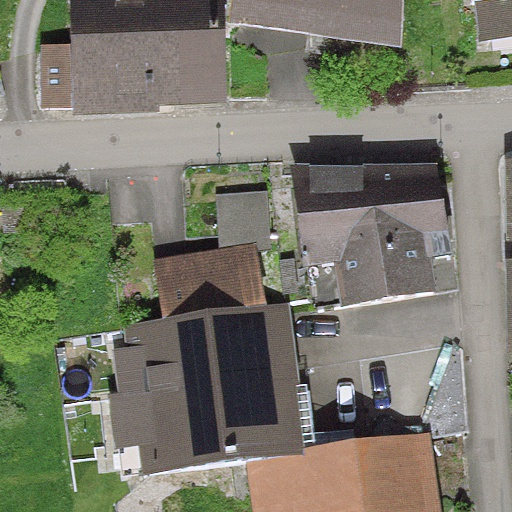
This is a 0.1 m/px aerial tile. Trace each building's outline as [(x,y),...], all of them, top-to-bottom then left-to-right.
[(211,0),(71,0),(73,99),(212,97),(211,0)] [(235,0),(233,21),(384,41),(389,0),(235,0)] [(511,0),(477,0),(482,39),(511,35),(511,0)] [(433,253),(423,169),(299,183),(308,261),(337,258),(342,300),(422,291),(418,254),(433,253)] [(286,451),(272,318),(124,334),(138,467),(286,451)] [(420,511),(411,448),(252,473),(258,511),(420,511)]
